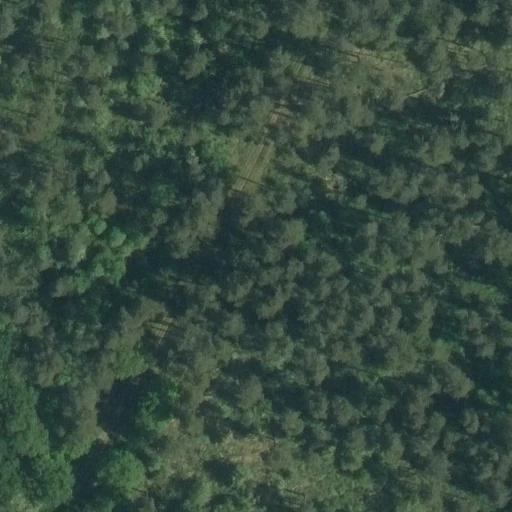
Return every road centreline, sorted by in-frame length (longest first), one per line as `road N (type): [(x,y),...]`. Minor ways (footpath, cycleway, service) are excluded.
road 1 (track): [(316,0),(189,279),(66,511)]
road 2 (track): [(0,393),(43,511)]
